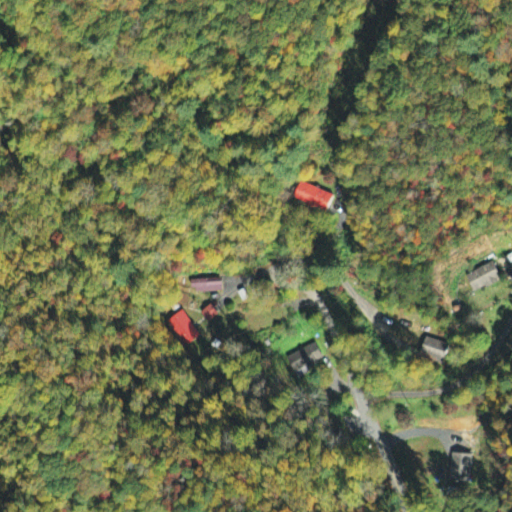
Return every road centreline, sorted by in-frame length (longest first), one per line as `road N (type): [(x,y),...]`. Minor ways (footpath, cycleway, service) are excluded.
road 1 (residential): [(404,511),(317,295),(276,273)]
road 2 (residential): [(359,398),(455,384),(511,314)]
